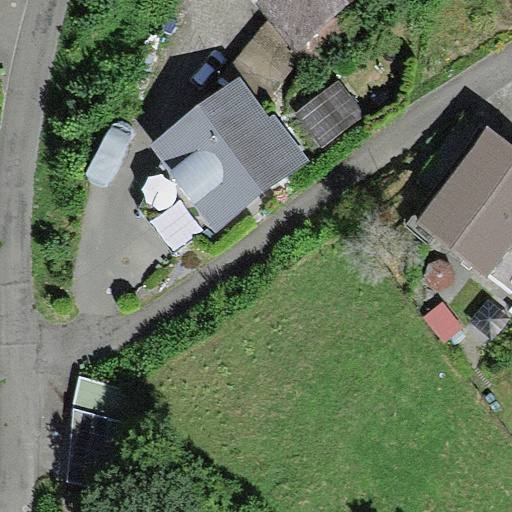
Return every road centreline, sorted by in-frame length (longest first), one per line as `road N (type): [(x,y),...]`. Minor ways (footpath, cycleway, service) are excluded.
road 1 (residential): [(20,407),(511,58)]
road 2 (residential): [(20,407),(17,7)]
road 3 (residential): [(20,407),(70,447),(80,511)]
